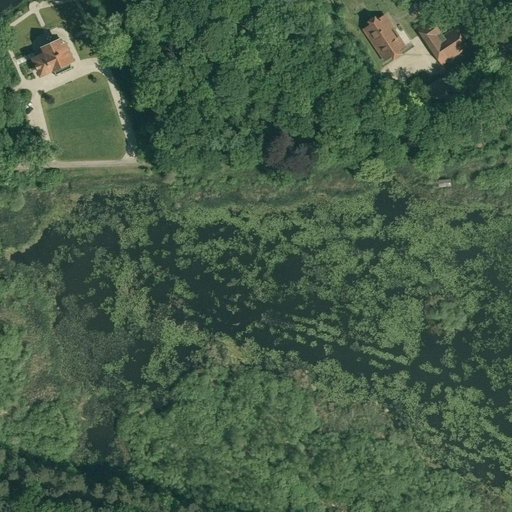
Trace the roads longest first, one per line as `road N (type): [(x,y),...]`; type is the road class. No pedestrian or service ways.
road 1 (track): [(40,88),(47,165),(410,142)]
road 2 (track): [(322,0),(400,113),(410,142)]
road 3 (track): [(134,161),(105,70),(40,88)]
road 4 (track): [(0,470),(125,503)]
